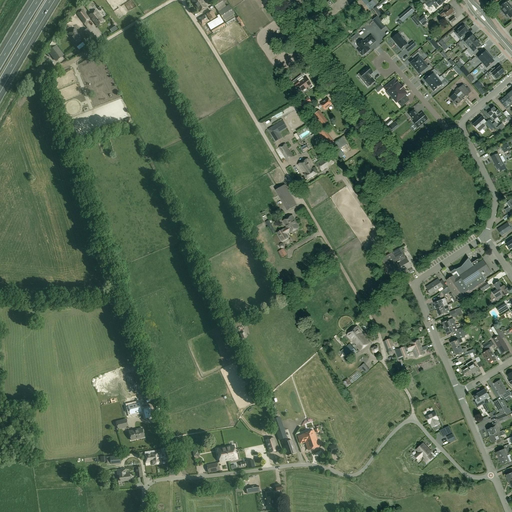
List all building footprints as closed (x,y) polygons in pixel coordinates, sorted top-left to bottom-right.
[(192,0),(199,12),(207,7),(202,0),(192,0)] [(217,9),(224,20),(227,24),(236,19),(233,14),(234,14),(229,5),(226,7),(221,0),(219,0),(213,4),(217,9)] [(511,8),(507,2),(499,8),(501,10),(500,11),(504,15),(504,14),(505,16),(510,12),(511,15),(511,8)] [(440,15),(441,17),(445,14),(447,17),(454,11),(450,6),(449,7),(447,6),(443,9),(444,11),(440,15)] [(403,22),(415,12),(411,8),(399,18),(403,22)] [(213,11),(212,9),(207,12),(212,19),(218,15),(215,10),(213,11)] [(90,20),(83,10),(77,14),(84,24),(90,20)] [(97,26),(104,21),(96,10),(89,15),(97,26)] [(210,21),(205,14),(198,19),(198,20),(202,26),(210,21)] [(218,17),(207,24),(213,33),(214,34),(220,30),(219,29),(225,25),(218,15),(217,16),(218,17)] [(424,15),(418,20),(422,24),(427,20),(424,15)] [(464,26),(463,25),(454,32),(455,33),(454,34),(461,41),(466,37),(464,35),(468,31),(468,30),(465,25),(464,26)] [(76,44),(83,38),(76,28),(68,33),(76,44)] [(95,38),(87,29),(83,32),(90,42),(95,38)] [(408,52),(416,46),(413,42),(409,46),(407,44),(407,43),(399,33),(392,39),(401,49),(404,46),(406,48),(405,48),(408,52)] [(376,41),(371,36),(364,42),(363,41),(357,45),(360,48),(357,50),(362,56),(364,54),(365,54),(370,50),(368,47),(369,46),(370,46),(376,41)] [(464,44),(468,49),(469,47),(477,41),(475,39),(473,36),(468,40),(466,37),(461,42),(463,45),(464,44)] [(477,41),(469,47),(473,52),(472,53),(474,56),(479,51),(477,49),(481,45),(478,42),(479,42),(477,41)] [(56,61),(63,55),(56,45),(49,51),(56,61)] [(421,55),(418,52),(413,57),(415,60),(411,63),(415,69),(424,61),(420,56),(421,55)] [(486,52),(478,58),(482,63),(490,57),(486,52)] [(490,57),(482,63),(487,68),(494,61),(490,57)] [(428,66),(424,61),(415,69),(420,74),(424,70),(427,73),(432,68),(429,65),(428,66)] [(368,67),(360,74),(366,81),(364,83),(367,87),(375,81),(371,77),(370,78),(368,77),(373,73),(368,67)] [(463,67),(460,70),(466,77),(470,74),(463,67)] [(495,71),(493,69),(489,73),(495,80),(505,72),(500,67),(495,71)] [(430,77),(425,81),(430,86),(439,78),(434,74),(436,72),(433,69),(427,74),(430,77)] [(306,87),(306,88),(311,84),(306,78),(304,80),(301,76),(293,82),(296,88),(299,86),(300,87),(300,88),(302,90),(306,87)] [(439,78),(430,86),(434,91),(439,87),(441,90),(447,86),(444,82),(443,83),(439,78)] [(402,86),(396,79),(386,87),(389,91),(386,93),(389,97),(391,94),(397,101),(400,99),(402,101),(408,97),(405,94),(407,93),(404,89),(405,88),(403,85),(402,86)] [(481,84),(478,82),(476,83),(475,85),(477,88),(479,90),(481,89),(483,87),(481,84)] [(455,94),(450,99),(456,106),(461,101),(462,101),(463,100),(462,99),(468,94),(471,92),(467,87),(466,88),(463,85),(458,89),(458,88),(455,90),(456,91),(453,93),(455,94)] [(507,106),(511,101),(511,91),(500,102),(506,110),(509,107),(507,106)] [(325,110),(329,107),(332,104),(328,99),(324,102),(323,102),(320,104),(325,110)] [(492,117),(495,120),(498,118),(499,119),(503,116),(498,110),(497,111),(496,111),(496,110),(494,107),(491,110),(492,111),(491,112),(491,111),(488,114),(490,117),(492,116),(492,117)] [(417,114),(414,110),(409,114),(413,120),(412,121),(418,128),(427,120),(422,113),(418,116),(417,114)] [(315,114),(323,125),(328,122),(319,111),(315,114)] [(481,118),(473,125),(480,132),(485,127),(482,123),(485,121),(481,118)] [(493,124),(489,120),(485,123),(491,130),(495,127),(493,124)] [(269,130),(276,141),(281,138),(278,132),(286,127),(283,122),(269,130)] [(398,126),(395,123),(390,127),(392,131),(398,126)] [(497,128),(500,132),(505,127),(502,123),(499,126),(497,128)] [(317,126),(314,128),(319,135),(325,130),(320,124),(317,126)] [(304,136),(311,133),(308,128),(301,132),(304,136)] [(344,138),(343,137),(332,145),(340,157),(345,154),(341,148),(347,144),(343,139),(344,138)] [(501,147),(504,153),(511,150),(507,143),(501,147)] [(286,161),(293,157),(285,144),(278,148),(286,161)] [(310,149),(307,145),(301,148),(303,153),(310,149)] [(501,171),(506,168),(504,165),(504,166),(498,153),(491,157),(497,169),(499,168),(501,171)] [(317,164),(322,172),(328,167),(328,166),(331,164),(332,165),(335,163),(330,155),(326,158),(326,159),(324,161),(323,160),(317,164)] [(308,159),(298,165),(307,180),(318,174),(308,159)] [(285,186),(278,190),(289,210),(297,206),(285,186)] [(405,186),(389,198),(394,205),(396,203),(399,208),(396,211),(402,218),(405,216),(409,221),(407,222),(412,229),(416,226),(417,227),(422,223),(421,222),(429,216),(424,210),(422,211),(417,205),(419,204),(415,199),(414,200),(409,193),(410,192),(405,186)] [(286,234),(289,232),(290,234),(300,228),(293,216),(283,221),(287,229),(284,231),(283,230),(277,234),(282,242),(288,238),(286,234)] [(507,223),(497,230),(501,236),(511,229),(507,223)] [(401,248),(388,255),(381,259),(387,269),(392,278),(411,267),(406,258),(405,257),(405,256),(401,248)] [(287,255),(284,249),(278,252),(281,258),(287,255)] [(453,276),(446,280),(460,301),(467,296),(467,295),(479,287),(478,286),(486,281),(484,278),(492,273),(483,260),(480,262),(478,259),(472,264),(468,259),(461,267),(456,270),(455,269),(454,270),(455,271),(453,272),(452,271),(451,272),(453,276)] [(444,289),(447,287),(442,280),(440,282),(438,279),(426,288),(428,291),(427,292),(429,295),(443,286),(444,289)] [(497,290),(492,293),(495,297),(496,297),(498,300),(503,296),(504,297),(509,293),(507,290),(506,288),(505,288),(504,285),(502,286),(499,281),(494,284),(497,290)] [(447,287),(444,289),(445,289),(441,292),(444,296),(451,291),(448,287),(447,287)] [(445,298),(441,300),(434,303),(436,309),(444,306),(448,305),(445,298)] [(499,314),(507,309),(505,305),(504,306),(503,304),(497,307),(498,309),(496,310),(499,314)] [(448,313),(449,312),(450,312),(448,308),(445,309),(444,306),(436,309),(439,316),(446,313),(446,312),(447,312),(448,313)] [(453,319),(449,320),(442,323),(445,329),(456,325),(453,319)] [(458,331),(456,325),(445,329),(447,336),(458,331)] [(499,334),(501,332),(497,325),(491,328),(496,336),(499,334)] [(345,348),(340,351),(343,355),(347,359),(351,355),(356,352),(353,348),(355,346),(358,349),(360,351),(366,347),(370,343),(364,335),(357,327),(352,331),(347,335),(353,343),(354,345),(352,346),(350,344),(345,348)] [(508,350),(500,335),(493,339),(502,354),(508,350)] [(390,351),(389,348),(393,347),(391,339),(383,342),(387,352),(390,351)] [(461,339),(458,340),(451,343),(453,349),(460,346),(459,344),(462,342),(461,339)] [(406,346),(400,349),(394,349),(397,357),(407,353),(413,351),(422,347),(419,340),(410,344),(410,345),(406,346)] [(460,346),(453,349),(456,356),(463,353),(466,351),(464,348),(462,349),(460,346)] [(422,347),(413,351),(416,358),(424,354),(422,347)] [(486,360),(488,364),(496,359),(490,349),(482,354),(486,360)] [(476,352),(473,353),(479,368),(483,366),(477,351),(476,352)] [(373,361),(365,367),(368,371),(376,365),(373,361)] [(467,365),(472,374),(478,370),(472,361),(466,364),(467,365)] [(472,374),(467,365),(464,366),(464,365),(460,367),(462,370),(466,377),(472,374)] [(500,380),(494,384),(498,391),(500,395),(501,395),(502,394),(505,398),(511,394),(509,389),(506,391),(500,380)] [(481,397),(483,400),(487,398),(487,399),(490,398),(485,389),(479,393),(481,397)] [(481,397),(479,393),(473,397),(476,402),(474,403),(477,408),(485,403),(483,400),(481,397)] [(496,407),(500,415),(505,413),(498,400),(493,403),(494,403),(492,404),(494,408),(496,407)] [(139,403),(127,406),(130,415),(141,412),(139,403)] [(150,408),(143,409),(145,418),(152,416),(150,408)] [(430,415),(426,417),(427,420),(429,424),(430,423),(431,425),(432,428),(436,426),(439,424),(438,422),(437,420),(438,419),(436,416),(435,412),(430,415)] [(501,415),(497,417),(498,420),(499,423),(503,421),(507,419),(506,416),(505,413),(501,415)] [(279,417),(272,420),(279,440),(286,437),(279,417)] [(128,426),(127,419),(116,421),(118,429),(128,426)] [(492,425),(493,427),(487,430),(489,436),(498,433),(496,429),(497,429),(495,424),(492,425)] [(142,428),(129,431),(131,440),(144,437),(142,428)] [(313,431),(303,434),(303,435),(298,436),(300,444),(306,442),(308,450),(319,447),(313,431)] [(500,432),(498,433),(489,436),(492,443),(496,441),(497,443),(501,441),(500,439),(501,438),(500,436),(501,435),(504,434),(503,431),(500,432)] [(274,438),(266,440),(269,453),(278,450),(274,438)] [(292,446),(291,443),(283,445),(287,457),(295,454),(292,446)] [(336,444),(329,447),(331,453),(338,450),(336,444)] [(418,454),(421,457),(422,455),(425,458),(423,459),(426,463),(433,457),(430,454),(431,452),(423,444),(417,449),(419,452),(418,454)] [(234,446),(225,447),(228,460),(237,458),(234,446)] [(228,460),(225,447),(217,449),(220,462),(228,460)] [(154,451),(156,465),(161,464),(160,458),(162,458),(162,459),(168,459),(167,448),(161,449),(161,450),(154,451)] [(508,448),(504,449),(496,452),(499,459),(507,455),(507,456),(511,454),(508,448)] [(156,465),(154,451),(144,452),(145,455),(144,455),(145,463),(149,462),(149,461),(151,461),(151,465),(156,465)] [(120,455),(110,456),(110,458),(108,458),(109,465),(111,464),(111,465),(121,464),(120,455)] [(507,455),(499,459),(502,465),(510,462),(507,456),(507,455)] [(217,463),(207,465),(208,472),(218,470),(217,463)] [(118,475),(119,475),(119,479),(117,479),(118,483),(124,482),(124,481),(130,480),(129,474),(125,474),(125,473),(126,473),(126,469),(117,470),(118,475)] [(260,492),(259,486),(246,488),(247,494),(260,492)] [(267,508),(274,507),(273,500),(275,499),(274,491),(265,492),(267,508)]
